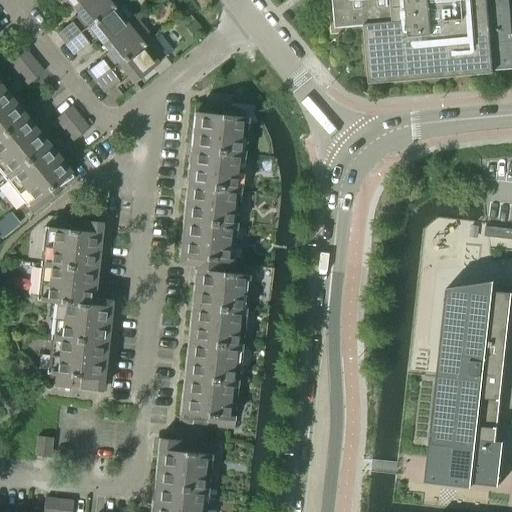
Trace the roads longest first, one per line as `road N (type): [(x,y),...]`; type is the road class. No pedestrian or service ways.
road 1 (residential): [(81,490),(140,495),(157,302),(131,279),(147,101)]
road 2 (tertiary): [(327,301),(311,391),(304,511)]
road 3 (tertiary): [(327,511),(336,419),(327,301)]
road 4 (residential): [(147,101),(113,117),(96,110),(8,0)]
road 5 (tertiary): [(361,150),(249,21)]
road 6 (tertiary): [(327,301),(341,181),(361,150)]
road 7 (tertiary): [(361,150),(414,123),(511,114)]
road 8 (residential): [(147,101),(249,21)]
